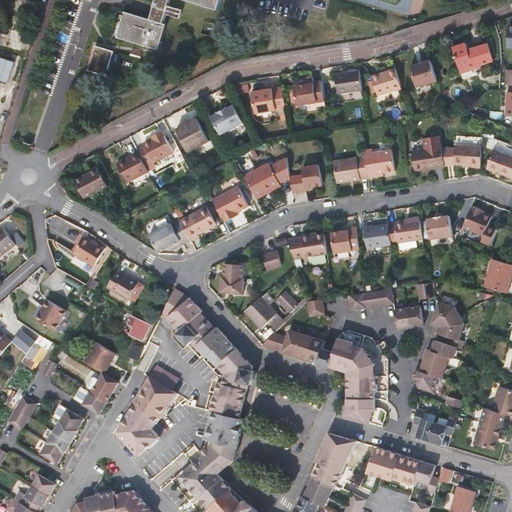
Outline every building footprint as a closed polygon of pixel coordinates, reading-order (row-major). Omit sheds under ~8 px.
[(146,0),(139,25),(114,18),(106,43),(148,56),(156,30),(152,29),(160,1),(207,16),(211,0),(146,0)] [(453,47),(454,47),(462,76),(465,77),(473,75),(474,72),(474,70),(482,67),(482,65),(495,61),(490,46),(489,43),(469,49),(467,43),(453,47)] [(115,50),(97,45),(89,69),(107,74),(115,50)] [(17,62),(0,56),(0,80),(9,84),(17,62)] [(432,59),(412,66),(417,87),(438,81),(432,59)] [(399,75),(397,68),(373,75),(379,95),(403,87),(399,75)] [(363,90),(360,69),(335,73),(338,94),(363,90)] [(325,102),(322,82),(315,83),(314,78),(305,79),(306,83),(306,85),(301,86),(295,87),(298,106),(325,102)] [(287,109),(283,87),(273,89),(273,87),(265,88),(265,90),(262,91),(253,92),(256,114),(287,109)] [(244,123),(235,106),(228,109),(228,108),(218,113),(219,114),(212,118),(221,135),(244,123)] [(210,143),(198,119),(177,130),(189,154),(210,143)] [(176,152),(165,130),(153,137),(154,139),(144,144),(146,147),(138,151),(139,153),(145,165),(153,161),(154,163),(176,152)] [(447,166),(445,150),(444,147),(440,148),(438,137),(426,139),(427,150),(414,152),(417,171),(425,170),(432,169),(447,166)] [(19,140),(16,139),(12,141),(11,145),(13,148),(16,149),(19,147),(21,144),(19,140)] [(454,165),(461,166),(482,167),(484,150),(456,148),(455,151),(445,150),(447,166),(454,165)] [(367,157),(370,179),(379,178),(379,175),(385,174),(397,172),(394,151),(375,154),(375,150),(366,151),(367,157)] [(511,156),(496,150),(489,169),(511,177),(511,156)] [(145,165),(139,153),(118,163),(128,183),(149,172),(145,165)] [(370,179),(367,157),(336,162),(339,184),(370,179)] [(289,158),(273,166),(272,164),(247,176),(258,199),(283,187),(282,184),(292,179),(292,176),(289,158)] [(301,191),(308,190),(308,187),(314,186),(324,184),(321,165),(304,168),(305,174),(298,176),(301,191)] [(108,186),(99,169),(75,181),(85,199),(108,186)] [(301,191),(298,176),(292,176),(292,179),(294,192),(301,191)] [(241,187),(215,200),(227,222),(240,216),(238,213),(251,207),(241,187)] [(192,240),(193,242),(201,238),(200,235),(218,225),(209,207),(182,221),(189,235),(192,240)] [(483,210),(474,207),(466,228),(486,237),(484,243),(492,246),(499,230),(491,227),(494,217),(486,213),(482,212),(483,210)] [(444,216),(444,215),(436,216),(437,218),(428,219),(432,238),(454,235),(451,215),(444,216)] [(413,222),(406,223),(397,224),(400,243),(401,243),(402,249),(417,247),(416,241),(425,239),(421,217),(412,218),(413,222)] [(184,241),(185,243),(192,240),(189,235),(182,221),(181,220),(153,235),(162,252),(170,248),(184,241)] [(369,248),(393,244),(392,234),(390,224),(367,228),(369,248)] [(358,227),(349,228),(349,231),(343,232),(334,233),(336,254),(361,249),(358,227)] [(18,245),(5,228),(0,232),(0,258),(0,259),(18,245)] [(312,237),(312,234),(304,235),(305,238),(290,241),(291,245),(296,260),(329,254),(327,235),(317,236),(312,237)] [(99,245),(93,242),(86,237),(76,254),(96,266),(107,247),(100,243),(99,245)] [(288,244),(287,238),(278,240),(280,246),(288,244)] [(172,251),(185,243),(184,241),(170,248),(172,251)] [(29,259),(34,255),(30,251),(25,255),(29,259)] [(283,267),(279,253),(265,257),(269,271),(283,267)] [(511,264),(507,263),(493,259),(486,285),(507,290),(511,274),(511,273),(511,264)] [(245,266),(227,265),(226,278),(224,278),(223,293),(245,295),(246,280),(244,279),(245,266)] [(131,276),(126,273),(120,270),(110,286),(130,298),(141,279),(132,274),(131,276)] [(100,283),(95,280),(90,287),(96,291),(100,283)] [(436,296),(434,282),(432,283),(427,283),(429,297),(436,296)] [(421,299),(429,297),(427,283),(419,285),(421,299)] [(202,313),(204,311),(193,299),(177,289),(171,300),(165,311),(163,315),(169,317),(181,331),(178,333),(188,345),(192,341),(207,356),(209,354),(224,371),(221,383),(218,382),(211,410),(216,411),(239,417),(247,382),(249,382),(253,368),(251,367),(252,363),(236,347),(217,326),(215,328),(202,313)] [(353,310),(360,308),(395,303),(393,289),(368,293),(351,296),(353,310)] [(301,305),(288,292),(280,300),(293,313),(301,305)] [(268,294),(263,298),(270,306),(274,302),(268,294)] [(500,304),(502,297),(495,295),(493,301),(493,302),(500,304)] [(263,298),(246,312),(262,329),(269,323),(278,315),(270,306),(263,298)] [(47,299),(41,309),(48,313),(60,320),(66,310),(47,299)] [(326,314),(324,300),(309,302),(312,316),(326,314)] [(450,337),(448,344),(458,347),(462,348),(464,341),(460,340),(465,323),(459,307),(440,302),(437,313),(434,325),(440,327),(438,334),(450,337)] [(293,313),(295,316),(304,308),(301,305),(293,313)] [(422,305),(396,309),(397,315),(399,329),(425,325),(423,312),(422,305)] [(48,313),(41,309),(36,318),(55,330),(60,320),(48,313)] [(282,319),(278,315),(269,323),(273,327),(282,319)] [(150,325),(132,316),(128,324),(132,326),(129,334),(142,341),(150,325)] [(287,324),(282,319),(273,327),(278,332),(287,324)] [(13,341),(26,353),(35,342),(36,340),(23,329),(13,341)] [(264,345),(320,362),(325,348),(327,340),(289,330),(288,336),(277,333),(264,345)] [(0,334),(0,356),(13,341),(5,335),(3,337),(0,334)] [(52,342),(40,335),(36,340),(35,342),(41,347),(42,345),(48,349),(52,342)] [(347,416),(372,423),(386,428),(384,421),(381,414),(378,411),(376,410),(376,400),(376,393),(378,393),(378,378),(375,378),(375,365),(365,351),(353,347),(355,341),(340,337),(340,338),(335,351),(330,350),(325,348),(320,362),(326,364),(349,371),(349,392),(349,409),(347,416)] [(84,360),(104,371),(115,352),(95,341),(84,360)] [(448,344),(436,341),(433,351),(429,350),(422,371),(439,376),(439,377),(444,379),(450,357),(455,358),(458,347),(448,344)] [(35,343),(26,356),(33,360),(41,348),(35,343)] [(129,355),(137,360),(143,348),(135,344),(129,355)] [(33,360),(26,356),(23,362),(29,366),(28,367),(35,371),(40,363),(47,351),(41,347),(41,348),(33,360)] [(57,363),(51,359),(47,365),(44,371),(50,375),(53,369),(57,363)] [(157,366),(150,377),(165,386),(167,387),(171,389),(176,392),(183,381),(157,366)] [(415,377),(420,388),(435,392),(439,377),(439,376),(422,371),(417,370),(415,377)] [(75,397),(100,412),(118,380),(104,372),(99,380),(94,377),(92,378),(87,386),(92,390),(91,392),(82,386),(75,397)] [(150,377),(147,375),(133,400),(134,401),(117,432),(137,455),(157,438),(150,430),(160,417),(163,418),(181,395),(176,392),(171,389),(167,387),(165,386),(150,377)] [(511,389),(500,386),(493,410),(507,414),(511,415),(511,389)] [(16,407),(30,415),(37,401),(23,394),(19,401),(16,407)] [(462,408),(463,401),(450,397),(448,404),(462,408)] [(85,418),(61,404),(55,414),(62,418),(55,430),(73,441),(80,430),(78,428),(85,418)] [(23,428),(30,415),(16,407),(9,419),(23,428)] [(486,408),(481,422),(475,444),(496,450),(502,429),(507,414),(493,410),(486,408)] [(454,435),(458,419),(452,417),(451,420),(449,425),(439,422),(435,421),(424,418),(426,412),(426,411),(419,409),(415,423),(422,425),(418,438),(426,440),(445,446),(448,433),(454,435)] [(239,417),(216,411),(207,443),(198,450),(204,456),(218,472),(233,459),(242,418),(239,417)] [(437,415),(426,412),(424,418),(435,421),(437,415)] [(73,441),(55,430),(41,452),(58,462),(65,451),(66,451),(73,441)] [(319,464),(314,477),(333,485),(335,486),(340,477),(356,440),(330,432),(316,464),(319,464)] [(423,461),(420,460),(402,454),(402,453),(379,446),(371,474),(394,480),(395,477),(414,482),(416,483),(417,480),(423,461)] [(204,456),(193,466),(181,477),(194,491),(202,501),(211,511),(260,511),(244,499),(242,502),(230,490),(232,488),(218,472),(204,456)] [(440,480),(441,477),(434,475),(436,465),(423,461),(417,480),(431,484),(430,489),(437,491),(440,480)] [(15,498),(21,501),(23,503),(29,506),(31,507),(37,511),(41,504),(43,505),(56,484),(39,474),(27,493),(19,489),(15,498)] [(314,477),(305,498),(319,504),(324,506),(333,485),(314,477)] [(471,511),(477,491),(460,486),(452,511),(471,511)] [(153,511),(132,489),(115,494),(114,490),(85,497),(85,501),(78,502),(72,511),(153,511)] [(359,511),(364,500),(353,495),(345,511),(359,511)] [(7,510),(11,511),(14,511),(21,501),(15,498),(14,497),(7,510)] [(305,498),(302,497),(299,503),(297,508),(296,509),(303,511),(315,511),(319,504),(305,498)] [(38,511),(39,511),(37,511),(31,507),(29,506),(23,503),(21,501),(14,511),(38,511)] [(414,511),(430,511),(432,509),(433,506),(418,502),(414,511)]
